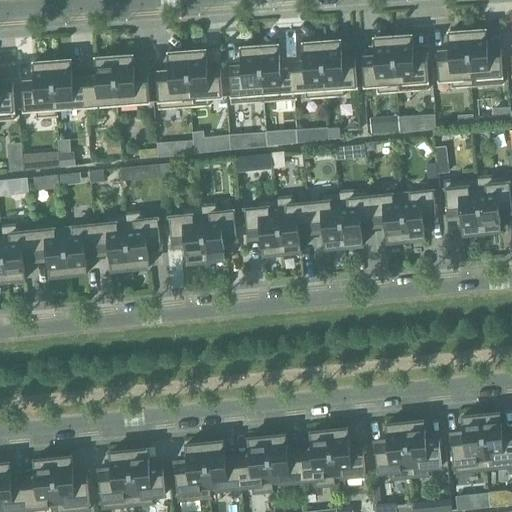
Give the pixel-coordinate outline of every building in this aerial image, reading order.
[(467,31),(471,86),(503,84),(501,48),(488,48),(486,30),(467,31)] [(471,86),(467,31),(448,32),(450,51),(437,53),(439,81),(451,80),(452,87),(471,86)] [(412,35),(393,36),(397,91),(429,89),(426,53),(413,54),(412,35)] [(378,93),(397,91),(393,36),(374,38),(375,57),(362,57),(364,87),(377,86),(378,93)] [(322,41),(326,96),(345,95),(344,88),(357,87),(355,58),(342,59),(341,40),(322,41)] [(294,92),(295,91),(306,91),(306,98),(326,96),(322,41),(303,43),(304,62),(292,63),(294,92)] [(279,44),(260,46),(264,101),(296,99),(295,91),(294,92),(292,63),(280,63),(279,44)] [(232,103),(264,101),(260,46),(241,47),(242,66),(229,67),(232,103)] [(206,50),(187,51),(191,106),(210,105),(210,98),(222,97),(220,68),(207,69),(206,50)] [(159,108),(191,106),(187,51),(168,52),(169,71),(156,72),(159,108)] [(114,56),(118,104),(150,102),(148,73),(135,74),(133,55),(114,56)] [(97,77),(85,77),(87,107),(118,104),(114,56),(95,58),(97,77)] [(87,107),(85,77),(73,78),(71,59),(52,61),(56,109),(57,109),(87,107)] [(35,81),(22,82),(24,111),(37,110),(37,117),(57,116),(57,109),(56,109),(52,61),(33,62),(35,81)] [(0,119),(16,119),(13,83),(0,83),(0,119)] [(510,108),(494,109),(495,121),(511,120),(510,108)] [(399,117),(401,132),(416,130),(415,116),(399,117)] [(388,118),(389,134),(400,133),(398,117),(388,118)] [(329,139),(341,138),(340,128),(328,128),(329,139)] [(298,143),(312,141),(311,130),(297,131),(298,143)] [(193,133),(195,153),(205,152),(203,132),(193,133)] [(230,136),(231,149),(243,148),(242,135),(230,136)] [(109,154),(121,153),(120,141),(108,142),(109,154)] [(158,156),(173,155),(172,142),(157,143),(158,156)] [(374,142),(365,143),(366,152),(371,151),(375,147),(374,143),(374,142)] [(344,160),(342,146),(334,147),(336,161),(344,160)] [(282,152),(271,153),(273,169),(284,168),(282,152)] [(60,167),(76,165),(74,153),(59,155),(60,167)] [(23,155),(23,170),(39,169),(39,154),(23,155)] [(9,172),(23,170),(22,155),(8,157),(9,172)] [(254,168),(253,155),(234,157),(235,170),(254,168)] [(437,161),(438,173),(448,172),(447,160),(437,161)] [(158,164),(159,176),(159,180),(171,179),(170,163),(158,164)] [(436,163),(426,164),(427,176),(437,175),(436,163)] [(159,176),(158,164),(146,166),(147,178),(159,176)] [(105,181),(103,170),(90,171),(91,182),(105,181)] [(70,184),(69,173),(57,175),(58,185),(70,184)] [(59,188),(58,185),(57,175),(45,176),(46,190),(59,188)] [(511,210),(508,175),(477,178),(482,233),(501,231),(499,212),(511,210)] [(461,216),(463,235),(482,233),(477,178),(445,181),(448,217),(461,216)] [(0,195),(11,195),(10,179),(0,180),(0,195)] [(371,191),(339,194),(344,249),(363,247),(361,228),(373,227),(371,198),(371,197),(371,191)] [(433,191),(402,194),(406,242),(425,240),(423,221),(436,220),(433,191)] [(321,203),(308,204),(311,233),(324,232),(325,250),(344,249),(339,194),(320,196),(321,203)] [(402,194),(371,197),(371,198),(373,227),(386,225),(388,244),(406,242),(402,194)] [(296,198),(277,200),(282,255),(301,253),(299,234),(311,233),(308,204),(296,205),(296,198)] [(282,255),(277,200),(258,202),(258,209),(245,210),(248,239),(261,238),(263,257),(282,255)] [(220,204),(201,206),(206,261),(225,259),(223,240),(236,239),(233,210),(220,211),(220,204)] [(186,244),(188,263),(206,261),(201,206),(182,208),(183,215),(170,216),(173,245),(186,244)] [(144,212),(125,214),(131,269),(150,267),(148,248),(161,246),(158,218),(145,219),(144,212)] [(107,223),(95,224),(98,253),(110,252),(112,270),(131,269),(125,214),(106,216),(107,223)] [(95,224),(64,227),(69,275),(88,273),(86,254),(98,253),(95,224)] [(0,227),(1,234),(2,233),(7,281),(26,279),(24,260),(36,259),(33,230),(21,232),(20,225),(0,227)] [(64,227),(33,230),(36,259),(48,258),(50,277),(69,275),(64,227)] [(499,412),(480,414),(486,469),(511,466),(511,429),(501,431),(499,412)] [(454,472),(486,469),(480,414),(462,416),(464,435),(451,436),(454,472)] [(423,420),(405,422),(410,477),(429,475),(429,468),(442,466),(438,437),(425,439),(423,420)] [(392,479),(410,477),(405,422),(386,424),(388,443),(375,444),(378,473),(391,472),(392,479)] [(348,427),(329,429),(334,477),(366,474),(363,445),(350,446),(348,427)] [(335,484),(334,477),(329,429),(310,431),(312,450),(300,451),(303,480),(315,479),(315,486),(335,484)] [(286,434),(267,436),(272,484),(303,480),(300,451),(287,453),(286,434)] [(273,491),(272,484),(267,436),(248,438),(250,457),(237,458),(240,487),(253,486),(253,493),(273,491)] [(223,440),(205,442),(209,490),(210,490),(240,487),(237,458),(225,459),(223,440)] [(211,497),(210,490),(209,490),(205,442),(186,444),(188,463),(175,464),(178,500),(211,497)] [(147,448),(129,450),(134,505),(153,503),(152,496),(165,495),(162,466),(149,467),(147,448)] [(102,508),(134,505),(129,450),(110,452),(112,471),(99,472),(102,508)] [(72,456),(53,458),(57,506),(57,511),(69,511),(90,510),(86,474),(73,475),(72,456)] [(26,509),(57,506),(53,458),(34,460),(36,479),(23,480),(26,509)] [(14,511),(26,509),(23,480),(11,482),(9,463),(0,463),(0,511),(14,511)] [(458,509),(491,506),(489,493),(456,496),(458,509)] [(413,503),(413,511),(433,511),(452,510),(451,500),(413,503)] [(396,511),(395,503),(375,505),(375,511),(396,511)]
